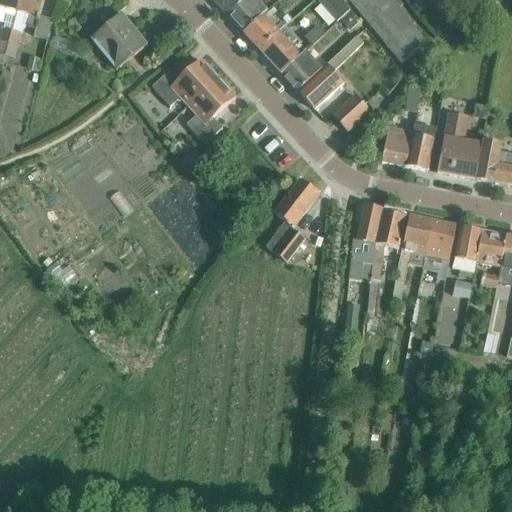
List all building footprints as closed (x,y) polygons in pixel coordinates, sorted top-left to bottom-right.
[(11,32),(16,14),(19,0),(0,0),(0,23),(4,25),(0,41),(0,57),(5,58),(11,32)] [(19,0),(16,14),(11,32),(20,34),(26,28),(35,30),(33,38),(47,41),(52,21),(39,18),(42,0),(19,0)] [(210,0),(226,18),(245,0),(210,0)] [(245,0),(226,18),(243,35),(261,18),(266,13),(256,2),(257,0),(245,0)] [(349,12),(338,0),(315,0),(336,23),(349,12)] [(424,46),(386,0),(352,0),(348,3),(400,66),(424,46)] [(497,4),(488,10),(497,23),(505,17),(497,4)] [(350,14),(339,24),(349,35),(360,25),(350,14)] [(261,18),(243,35),(258,52),(277,35),(283,29),(291,23),(284,15),(270,27),(261,18)] [(116,72),(145,47),(120,17),(90,42),(116,72)] [(294,41),(283,29),(277,35),(258,52),(281,77),(299,60),(288,47),(294,41)] [(11,32),(5,58),(14,61),(20,34),(11,32)] [(55,37),(49,49),(72,58),(77,47),(55,37)] [(455,48),(448,37),(433,45),(441,56),(455,48)] [(356,39),(320,72),(297,94),(313,111),(342,85),(332,74),(362,46),(356,39)] [(441,56),(433,45),(417,58),(425,68),(441,56)] [(304,55),(299,60),(281,77),(297,94),(320,72),(304,55)] [(30,58),(27,71),(38,73),(41,60),(30,58)] [(169,73),(151,89),(169,108),(178,100),(186,109),(195,101),(218,80),(200,61),(177,82),(169,73)] [(195,101),(186,109),(195,118),(186,127),(204,146),(221,130),(213,120),(236,99),(218,80),(195,101)] [(409,87),(405,110),(416,112),(420,89),(409,87)] [(354,98),(333,118),(348,134),(370,114),(354,98)] [(446,115),(436,175),(474,182),(481,142),(479,142),(479,145),(462,142),(466,119),(446,115)] [(412,135),(405,170),(427,174),(435,130),(413,126),(412,135)] [(381,163),(380,165),(405,170),(412,135),(388,130),(381,163)] [(481,142),(474,182),(511,188),(511,155),(499,153),(500,145),(481,142)] [(196,150),(184,161),(189,168),(202,157),(196,150)] [(283,225),(265,249),(286,265),(304,241),(292,231),(319,197),(299,182),(273,217),(283,225)] [(352,242),(348,282),(370,285),(374,246),(376,241),(382,211),(357,205),(355,223),(361,225),(358,241),(358,243),(352,242)] [(370,285),(366,318),(376,319),(380,285),(383,261),(384,248),(398,251),(400,241),(405,216),(382,211),(376,241),(374,246),(370,285)] [(396,276),(392,300),(400,301),(407,266),(422,269),(424,258),(428,241),(432,222),(409,217),(400,252),(396,276)] [(422,269),(421,271),(437,275),(436,281),(444,282),(452,241),(455,228),(432,222),(428,241),(424,258),(422,269)] [(454,260),(452,270),(460,272),(458,279),(471,282),(474,265),(479,241),(481,233),(459,229),(457,241),(454,260)] [(479,241),(474,265),(499,270),(505,241),(505,238),(481,233),(479,241)] [(498,279),(496,285),(511,287),(511,238),(505,238),(505,241),(499,270),(498,279)] [(210,253),(206,256),(211,262),(215,259),(210,253)] [(186,272),(181,281),(189,286),(195,278),(186,272)] [(483,276),(481,288),(495,291),(496,285),(498,279),(483,276)] [(454,283),(451,298),(467,301),(470,286),(454,283)] [(91,313),(80,321),(86,330),(98,321),(91,313)] [(358,323),(346,322),(344,339),(356,340),(358,323)] [(482,354),(490,355),(494,337),(486,335),(482,354)] [(422,343),(417,363),(427,365),(432,346),(422,343)]
